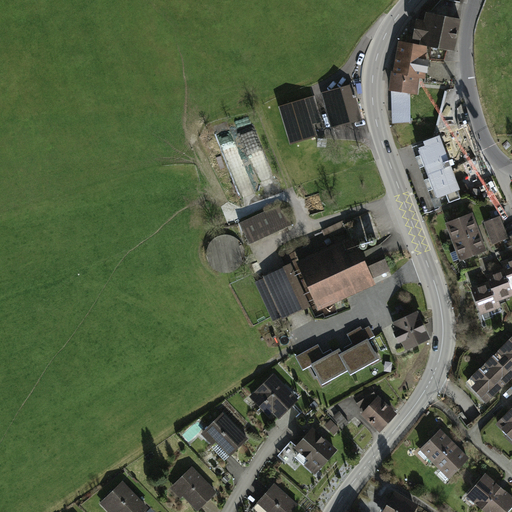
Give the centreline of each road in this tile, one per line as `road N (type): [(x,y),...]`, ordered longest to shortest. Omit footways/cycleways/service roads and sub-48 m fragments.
road 1 (tertiary): [(333,511),(409,416),(442,351),(441,300),(372,95),(384,36),(410,0)]
road 2 (tertiary): [(477,0),(465,69),(496,160)]
road 3 (unknown): [(402,196),(264,247)]
